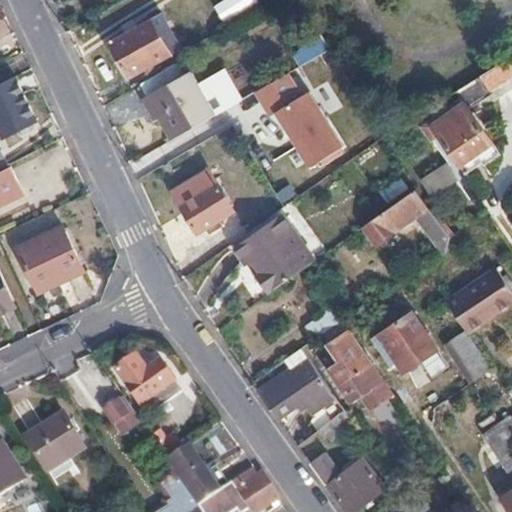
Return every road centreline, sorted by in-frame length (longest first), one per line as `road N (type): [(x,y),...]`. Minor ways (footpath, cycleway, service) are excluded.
road 1 (residential): [(168,300),(24,0)]
road 2 (residential): [(317,511),(168,300)]
road 3 (residential): [(0,380),(168,300)]
